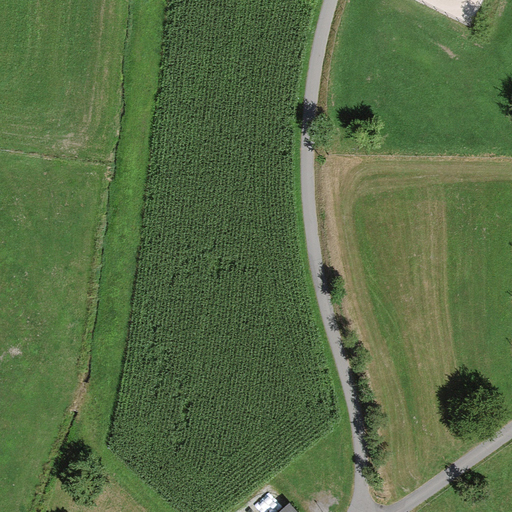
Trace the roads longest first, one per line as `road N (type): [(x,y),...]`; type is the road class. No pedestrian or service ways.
road 1 (track): [(362,511),(362,438),(320,280),(307,175),(319,46),(333,0)]
road 2 (residential): [(392,511),(511,431)]
